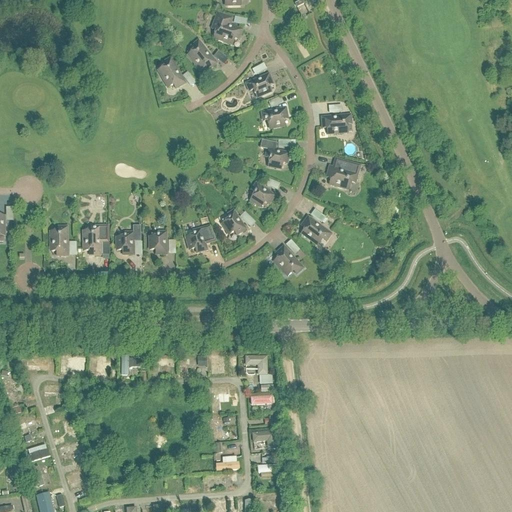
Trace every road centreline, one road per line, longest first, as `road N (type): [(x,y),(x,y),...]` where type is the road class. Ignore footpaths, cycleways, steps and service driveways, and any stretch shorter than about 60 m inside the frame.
road 1 (residential): [(29,278),(209,273),(276,230),(299,196),(309,129),(303,93),(262,37)]
road 2 (tertiary): [(397,324),(0,330)]
road 3 (unclassified): [(446,257),(328,0)]
road 4 (track): [(280,327),(302,511)]
